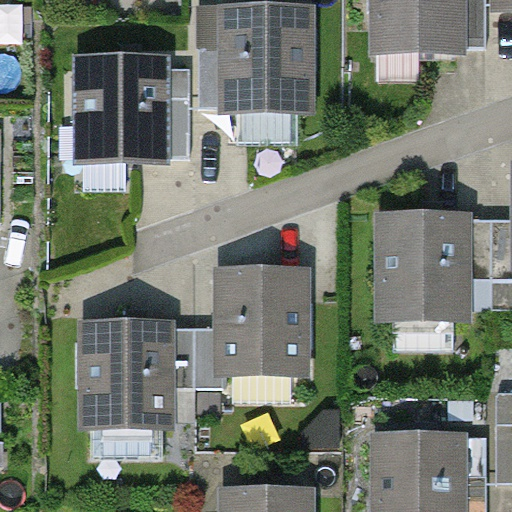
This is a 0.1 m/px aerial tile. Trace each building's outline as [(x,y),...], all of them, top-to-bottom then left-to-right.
[(472,0),(370,0),(373,88),(474,86),(472,0)] [(315,29),(222,31),(224,143),(318,141),(315,29)] [(166,83),(77,84),(79,190),(168,188),(166,83)] [(0,135),(0,213),(15,213),(15,136),(0,135)] [(473,228),(372,230),(374,345),(476,343),(473,228)] [(317,287),(224,289),(226,400),(319,399),(317,287)] [(167,340),(78,342),(80,447),(169,445),(167,340)] [(0,394),(0,471),(9,471),(9,394),(0,394)] [(471,511),(470,445),(369,447),(370,511),(471,511)] [(313,511),(314,503),(220,505),(220,511),(313,511)]
